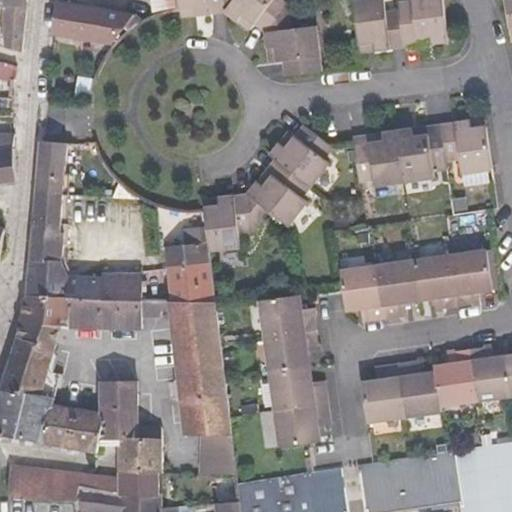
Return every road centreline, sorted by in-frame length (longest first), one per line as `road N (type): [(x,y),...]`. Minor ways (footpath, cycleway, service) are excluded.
road 1 (residential): [(34,0),(0,309)]
road 2 (residential): [(511,315),(372,337),(354,347),(347,370),(356,438),(350,458)]
road 3 (residential): [(250,102),(489,71)]
